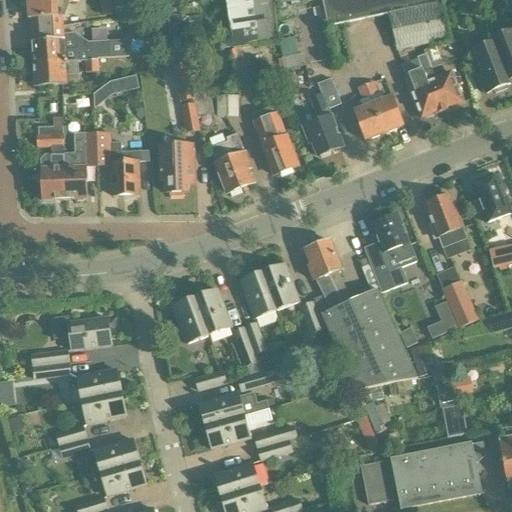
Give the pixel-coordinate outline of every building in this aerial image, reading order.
[(78,0),(27,0),(29,21),(39,20),(40,31),(63,29),(62,17),(68,4),(78,3),(78,0)] [(148,4),(146,0),(119,0),(122,10),(148,4)] [(226,0),(234,50),(280,44),(273,0),(226,0)] [(321,0),(322,0),(328,28),(389,14),(398,52),(450,40),(442,3),(444,3),(443,0),(321,0)] [(41,43),(31,43),(32,66),(78,63),(86,62),(98,61),(111,60),(109,43),(89,44),(76,35),(64,36),(63,29),(40,31),(41,43)] [(511,33),(492,41),(494,45),(509,82),(511,80),(511,33)] [(494,45),(474,53),(483,76),(479,78),(485,95),(494,92),(495,95),(508,90),(507,87),(511,86),(509,82),(494,45)] [(431,71),(443,66),(436,48),(424,52),(426,56),(431,71)] [(184,52),(171,54),(173,64),(186,62),(184,52)] [(298,55),(283,58),(285,70),(307,65),(305,53),(298,55)] [(340,77),(335,56),(321,59),(325,80),(340,77)] [(422,70),(406,77),(411,90),(410,90),(421,120),(442,112),(426,73),(431,71),(426,56),(417,59),(422,70)] [(98,61),(86,62),(87,74),(99,73),(98,61)] [(78,63),(32,66),(34,88),(66,86),(66,77),(79,76),(78,63)] [(192,91),(190,82),(189,77),(187,64),(173,67),(177,85),(180,103),(194,100),(192,91)] [(431,71),(426,73),(442,112),(462,104),(451,74),(435,80),(431,71)] [(110,83),(93,96),(94,109),(95,110),(113,96),(139,90),(136,77),(110,83)] [(318,122),(303,128),(308,142),(311,141),(318,158),(320,158),(320,159),(331,156),(330,154),(342,149),(328,111),(341,106),(331,81),(317,86),(321,96),(310,100),(318,122)] [(373,83),(366,86),(384,135),(403,128),(391,98),(384,101),(381,93),(378,95),(373,83)] [(362,109),(354,112),(365,142),(384,135),(366,86),(358,89),(363,101),(359,102),(362,109)] [(201,90),(192,91),(194,100),(198,120),(214,117),(208,88),(201,90)] [(238,98),(217,98),(217,120),(238,119),(238,98)] [(254,109),(254,124),(274,177),(297,169),(272,102),(254,109)] [(193,106),(183,107),(187,133),(197,132),(193,106)] [(39,137),(38,137),(38,150),(51,149),(51,157),(50,157),(51,169),(41,170),(42,202),(65,201),(63,157),(62,118),(54,118),(54,128),(38,129),(39,137)] [(63,118),(62,118),(63,157),(65,201),(87,201),(86,168),(85,168),(84,136),(74,136),(74,155),(64,155),(63,118)] [(111,135),(96,136),(96,168),(112,167),(113,197),(124,197),(127,199),(134,199),(137,197),(139,197),(137,163),(111,164),(111,155),(121,155),(121,144),(111,144),(111,135)] [(227,144),(211,149),(217,165),(216,165),(227,195),(253,185),(248,172),(250,171),(244,155),(237,135),(226,139),(227,144)] [(192,147),(160,148),(161,175),(165,174),(166,195),(170,195),(170,198),(184,197),(184,194),(188,194),(188,187),(191,187),(191,169),(193,169),(193,155),(192,155),(192,147)] [(511,214),(498,178),(474,187),(484,214),(484,213),(488,224),(511,215),(511,214)] [(437,202),(425,206),(432,225),(429,226),(434,240),(439,238),(447,260),(471,251),(450,196),(448,197),(444,195),(438,198),(437,202)] [(383,254),(368,259),(371,266),(379,289),(381,294),(406,284),(400,269),(416,263),(398,216),(394,217),(391,216),(385,218),(384,221),(372,226),(383,254)] [(317,247),(305,252),(311,267),(309,268),(314,281),(316,281),(326,300),(316,304),(355,393),(358,392),(366,390),(389,385),(403,383),(418,380),(378,291),(344,307),(329,276),(341,271),(330,242),(327,243),(324,242),(318,244),(317,247)] [(511,247),(491,252),(494,269),(511,265),(511,247)] [(285,266),(262,275),(276,312),(299,304),(285,266)] [(371,266),(362,269),(371,292),(379,289),(371,266)] [(454,269),(437,277),(443,292),(442,292),(459,331),(479,323),(462,283),(461,284),(454,269)] [(262,275),(240,283),(254,321),(276,312),(262,275)] [(218,291),(195,300),(209,337),(232,329),(218,291)] [(195,300),(173,308),(187,346),(209,337),(195,300)] [(313,304),(301,308),(311,334),(322,330),(313,304)] [(511,311),(487,321),(490,332),(511,327),(511,311)] [(55,319),(52,322),(54,340),(70,339),(72,352),(111,347),(108,320),(71,324),(70,317),(55,319)] [(256,325),(244,329),(254,355),(266,351),(256,325)] [(244,329),(233,333),(246,367),(257,363),(254,355),(244,329)] [(417,349),(410,351),(420,379),(427,376),(417,349)] [(67,352),(32,357),(33,369),(69,364),(67,352)] [(69,364),(33,369),(35,380),(70,376),(69,364)] [(277,370),(238,381),(242,392),(280,382),(277,370)] [(80,391),(71,393),(73,405),(82,403),(121,395),(116,371),(77,380),(80,391)] [(222,373),(195,381),(198,393),(226,385),(222,373)] [(473,380),(438,386),(442,409),(467,405),(465,392),(474,390),(473,380)] [(403,383),(389,385),(391,397),(405,394),(403,383)] [(26,408),(26,385),(6,385),(7,408),(26,408)] [(366,390),(358,392),(364,405),(372,402),(366,390)] [(237,394),(198,405),(205,428),(244,417),(269,410),(269,409),(276,407),(274,401),(258,406),(255,395),(238,399),(237,394)] [(121,395),(82,403),(87,426),(126,418),(121,395)] [(375,430),(384,426),(376,408),(374,403),(364,407),(375,430)] [(463,408),(443,412),(449,440),(468,436),(463,408)] [(244,417),(205,428),(211,451),(250,440),(250,439),(261,436),(256,417),(245,420),(244,417)] [(371,455),(381,451),(370,426),(366,418),(357,421),(371,455)] [(293,428),(254,439),(258,451),(288,442),(296,439),(293,428)] [(83,429),(56,436),(59,448),(86,441),(83,429)] [(511,438),(498,441),(507,486),(511,484),(511,438)] [(86,441),(59,448),(62,459),(89,452),(86,441)] [(132,441),(94,452),(101,475),(139,464),(132,441)] [(288,442),(258,451),(261,462),(292,453),(288,442)] [(471,446),(361,468),(368,507),(400,501),(402,511),(480,495),(475,466),(485,458),(482,445),(471,447),(471,446)] [(139,464),(101,475),(107,498),(146,487),(139,464)] [(252,465),(214,477),(221,500),(259,488),(252,465)] [(32,494),(31,490),(26,487),(22,488),(24,496),(32,494)] [(259,488),(221,500),(224,511),(262,511),(267,511),(259,488)] [(103,500),(76,508),(77,511),(105,511),(107,511),(103,500)] [(301,511),(298,501),(271,510),(271,511),(301,511)]
